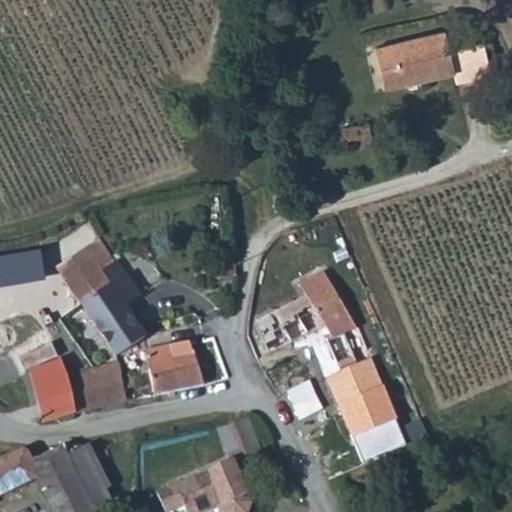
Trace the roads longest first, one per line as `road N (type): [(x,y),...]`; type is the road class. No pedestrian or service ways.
road 1 (residential): [(248,404),(51,436),(0,426)]
road 2 (unclassified): [(324,511),(282,430),(269,412),(248,404)]
